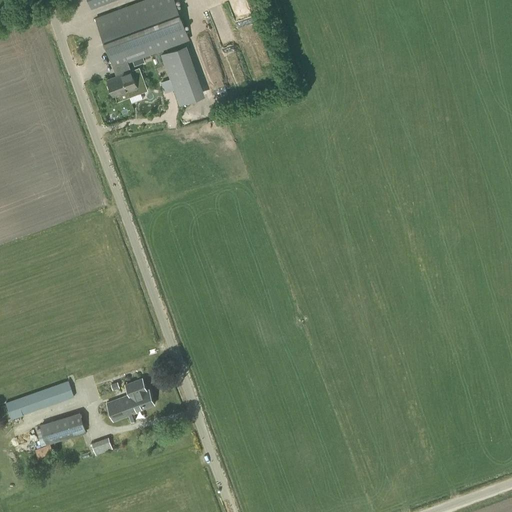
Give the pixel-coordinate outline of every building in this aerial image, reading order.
[(114,96),(127,91),(130,96),(147,90),(139,67),(131,70),(128,62),(135,59),(137,65),(143,63),(141,57),(189,39),(174,0),(143,0),(96,18),(117,75),(107,79),(114,96)] [(179,105),(206,95),(187,44),(161,54),(179,105)] [(146,389),(142,377),(125,384),(129,394),(107,402),(114,421),(137,413),(136,411),(155,404),(149,388),(146,389)] [(12,418),(23,414),(75,396),(69,380),(6,402),(12,418)] [(118,381),(111,384),(113,389),(120,387),(118,381)] [(47,444),(87,432),(80,412),(40,424),(41,427),(36,429),(39,438),(44,437),(47,444)] [(91,442),(96,454),(113,448),(111,442),(109,436),(91,442)] [(45,443),(34,447),(40,461),(55,455),(50,443),(46,445),(45,443)]
